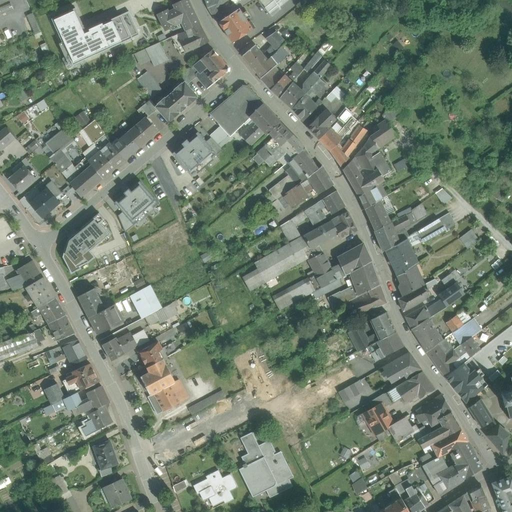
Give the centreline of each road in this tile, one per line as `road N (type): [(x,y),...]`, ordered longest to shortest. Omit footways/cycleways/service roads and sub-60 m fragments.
road 1 (residential): [(495,462),(401,323),(346,188),(244,71)]
road 2 (residential): [(39,245),(120,402),(160,511)]
road 3 (residential): [(39,245),(244,71)]
